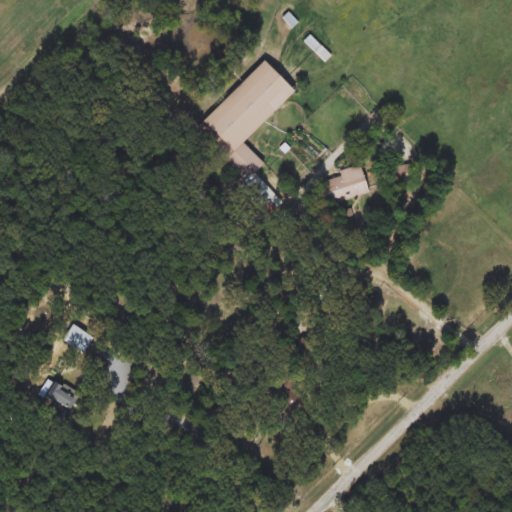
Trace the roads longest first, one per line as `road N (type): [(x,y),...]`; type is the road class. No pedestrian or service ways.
road 1 (residential): [(409,192),(384,263),(478,347)]
road 2 (residential): [(386,267),(344,264),(265,169)]
